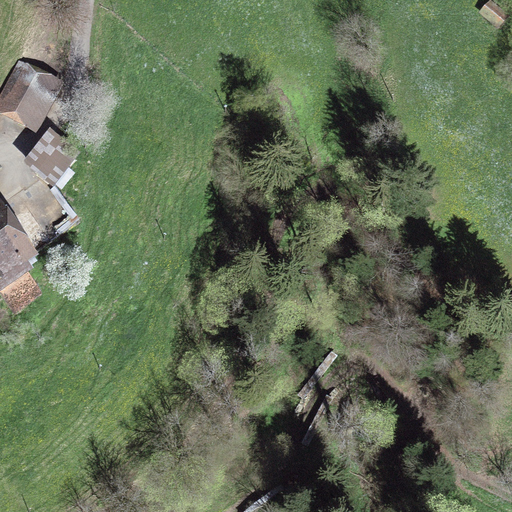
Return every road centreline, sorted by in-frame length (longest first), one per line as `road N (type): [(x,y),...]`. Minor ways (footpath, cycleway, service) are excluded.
road 1 (track): [(105,511),(163,469),(220,402),(242,357),(274,242),(297,202),(330,197),(464,313),(511,331)]
road 2 (track): [(236,511),(279,472),(324,383),(346,372),(372,381),(432,449),(511,500)]
road 3 (unclassified): [(0,154),(67,111),(87,0)]
